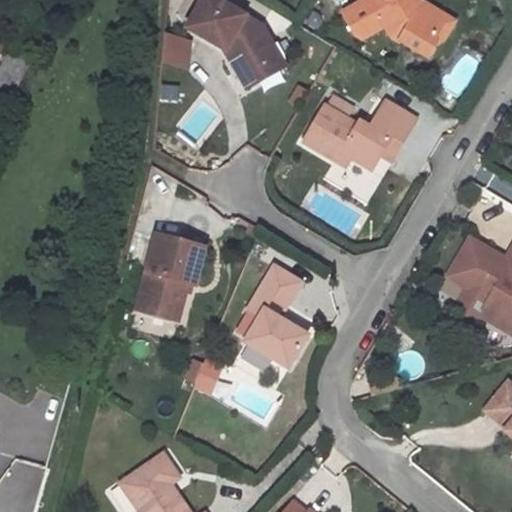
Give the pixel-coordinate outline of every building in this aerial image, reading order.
[(243,80),(272,64),(264,51),(273,46),(262,26),(216,0),(204,0),(188,28),(225,50),(227,48),(234,52),(230,59),(243,80)] [(411,0),(365,0),(342,13),(354,35),(362,39),(385,25),(390,34),(428,57),(435,45),(435,38),(442,25),(416,9),(411,0)] [(435,38),(435,45),(442,42),(453,22),(422,3),(420,0),(411,0),(416,9),(442,25),(435,38)] [(0,65),(0,92),(10,98),(40,43),(19,32),(0,65)] [(189,70),(191,42),(166,35),(163,62),(189,70)] [(285,67),(273,46),(264,51),(272,64),(243,80),(247,88),(285,67)] [(178,87),(162,86),(160,101),(176,102),(178,87)] [(353,108),(333,96),(327,108),(324,106),(303,141),(337,162),(342,153),(351,158),(371,171),(381,155),(391,139),(401,145),(416,120),(385,102),(367,132),(347,119),(353,108)] [(391,139),(381,155),(392,161),(401,145),(391,139)] [(342,153),(337,162),(346,167),(351,158),(342,153)] [(508,242),(511,235),(511,219),(507,216),(511,208),(511,206),(487,191),(469,218),(508,242)] [(194,285),(204,249),(156,236),(137,309),(163,316),(165,311),(178,315),(187,283),(194,285)] [(471,238),(448,276),(472,290),(478,280),(495,290),(489,300),(480,315),(511,333),(511,251),(504,264),(495,258),(494,252),(471,238)] [(245,342),(288,368),(308,337),(266,311),(272,300),(286,309),(301,283),(275,267),(248,312),(260,319),(245,342)] [(478,280),(472,290),(489,300),(495,290),(478,280)] [(178,315),(165,311),(163,316),(177,320),(178,315)] [(260,319),(248,312),(234,335),(245,342),(260,319)] [(222,368),(206,361),(195,389),(211,395),(222,368)] [(511,385),(508,382),(485,411),(507,429),(505,431),(511,437),(511,385)] [(163,455),(154,462),(169,484),(179,478),(163,455)] [(188,511),(169,484),(154,462),(121,485),(140,511),(188,511)] [(105,492),(117,511),(130,511),(114,486),(105,492)] [(308,511),(304,511),(293,503),(285,511),(310,511),(309,511),(308,511)]
